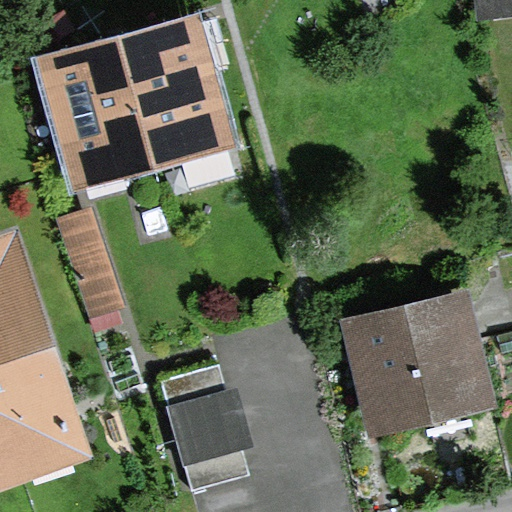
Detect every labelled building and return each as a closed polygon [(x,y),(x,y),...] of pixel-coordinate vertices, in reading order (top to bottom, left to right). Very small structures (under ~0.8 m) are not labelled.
[(215,126),(189,28),(121,47),(151,155),(178,146),(181,158),(225,146),(219,125),(215,126)] [(112,155),(124,162),(151,155),(121,47),(54,65),(81,164),(112,155)] [(87,310),(115,300),(87,216),(58,225),(87,310)] [(0,452),(64,431),(4,252),(0,253),(0,452)] [(380,414),(476,391),(455,308),(362,329),(380,414)] [(219,363),(161,379),(169,408),(227,392),(219,363)] [(241,445),(184,461),(192,490),(249,474),(241,445)]
